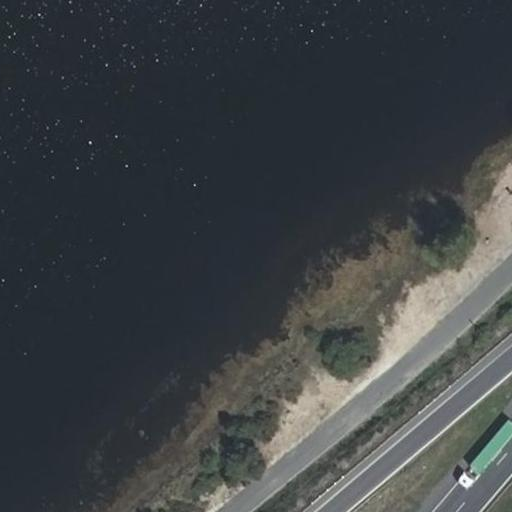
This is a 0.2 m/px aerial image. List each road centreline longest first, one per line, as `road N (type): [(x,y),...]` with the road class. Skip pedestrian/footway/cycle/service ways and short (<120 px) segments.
road 1 (unclassified): [(511,273),(236,511)]
road 2 (motorway): [(511,362),(337,511)]
